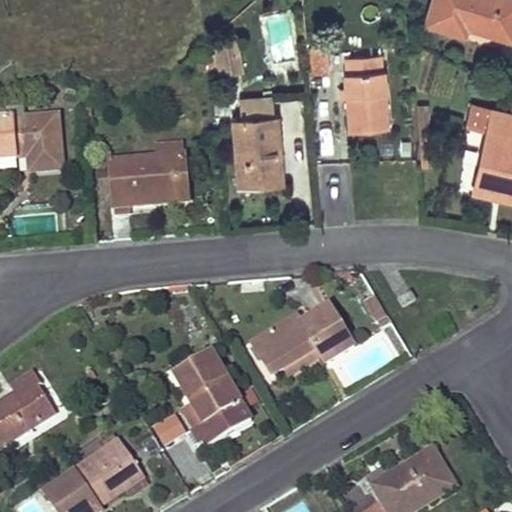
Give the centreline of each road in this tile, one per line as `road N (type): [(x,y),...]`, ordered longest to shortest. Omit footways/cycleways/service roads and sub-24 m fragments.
road 1 (residential): [(51,271),(422,241),(511,258)]
road 2 (residential): [(218,511),(471,364)]
